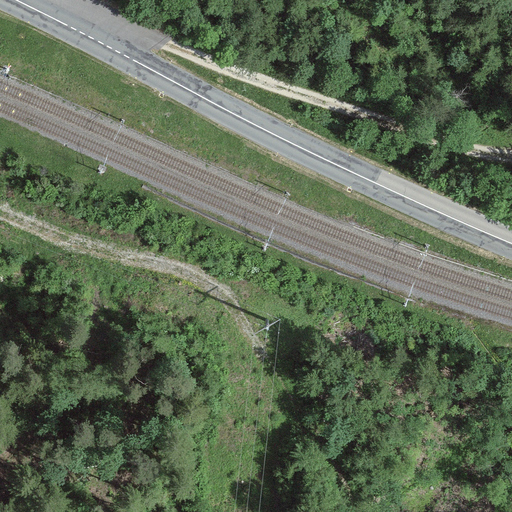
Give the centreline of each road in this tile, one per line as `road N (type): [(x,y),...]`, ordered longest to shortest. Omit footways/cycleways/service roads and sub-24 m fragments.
road 1 (primary): [(16,0),(313,154),(511,243)]
road 2 (track): [(16,0),(470,154),(511,154)]
